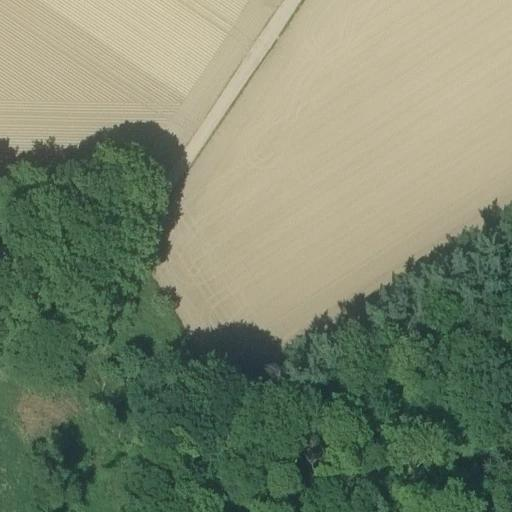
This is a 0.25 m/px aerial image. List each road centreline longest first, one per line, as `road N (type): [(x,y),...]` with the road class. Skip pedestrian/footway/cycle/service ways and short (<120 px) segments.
road 1 (track): [(118,228),(195,149),(294,0)]
road 2 (track): [(0,337),(118,228)]
road 3 (track): [(0,260),(39,258),(118,228)]
